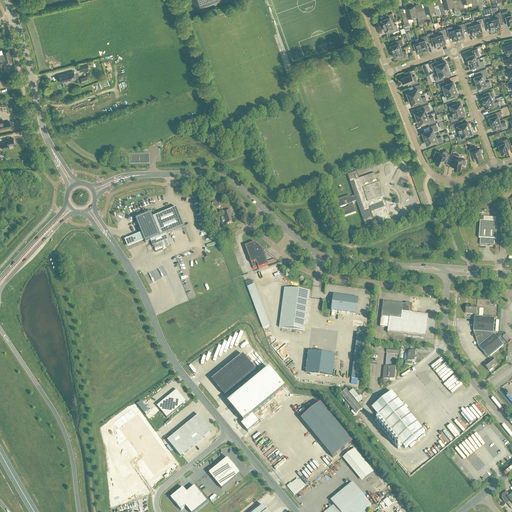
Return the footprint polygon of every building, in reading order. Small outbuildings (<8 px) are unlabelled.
[(192,0),(196,9),(214,3),(215,5),(225,2),(224,0),(228,0),(229,0),(192,0)] [(441,0),(443,3),(438,4),(441,14),(446,13),(445,9),(449,8),(447,0),(441,0)] [(447,0),(449,8),(454,7),(456,14),(460,13),(459,9),(456,0),(447,0)] [(463,4),(468,3),(466,0),(456,0),(459,9),(464,8),(463,4)] [(433,1),(428,2),(431,13),(435,12),(436,15),(441,14),(438,4),(434,5),(433,1)] [(424,7),(420,9),(423,19),(427,18),(426,14),(431,13),(428,2),(423,3),(424,7)] [(415,6),(410,7),(413,18),(417,17),(418,21),(423,20),(423,19),(420,9),(416,10),(415,6)] [(413,18),(410,7),(405,8),(406,12),(401,13),(404,24),(403,24),(404,27),(408,25),(407,23),(409,23),(408,19),(413,18)] [(509,25),(509,26),(511,24),(511,15),(511,16),(511,13),(508,14),(507,10),(501,12),(503,19),(506,18),(508,25),(509,25)] [(496,18),(493,19),(496,29),(500,28),(500,27),(501,27),(499,20),(502,19),(500,11),(497,12),(497,13),(495,14),(496,18)] [(380,21),(382,26),(393,22),(392,19),(394,18),(392,13),(387,15),(388,17),(381,20),(381,21),(380,21)] [(496,29),(493,19),(493,18),(489,18),(489,16),(483,18),(485,23),(488,23),(489,30),(490,29),(491,30),(496,29)] [(474,24),(477,34),(482,33),(482,32),(483,32),(481,25),(484,24),(482,18),(477,19),(478,23),(474,24)] [(477,34),(474,24),(471,25),(470,21),(465,23),(466,28),(469,28),(471,35),(472,34),(472,35),(477,34)] [(393,22),(382,26),(384,30),(385,30),(385,31),(392,29),(393,32),(398,30),(396,24),(394,25),(393,22)] [(459,28),(456,28),(459,39),(463,38),(463,37),(464,36),(463,29),(466,29),(464,23),(459,24),(459,28)] [(459,39),(456,28),(453,29),(452,26),(447,27),(448,33),(451,32),(452,39),(453,39),(454,40),(459,39)] [(440,34),(437,35),(441,45),(445,43),(445,42),(446,42),(444,35),(446,34),(444,28),(439,30),(440,34)] [(441,45),(437,35),(437,33),(434,35),(433,31),(427,33),(429,40),(432,39),(435,46),(436,45),(436,46),(441,45)] [(422,40),(419,41),(423,51),(427,49),(428,48),(426,41),(429,40),(427,35),(421,37),(422,40)] [(419,41),(418,38),(415,39),(409,41),(412,46),(414,45),(415,48),(417,52),(418,52),(418,53),(423,51),(419,41)] [(390,47),(391,52),(401,48),(400,45),(403,44),(402,39),(396,41),(397,43),(390,46),(391,47),(390,47)] [(505,48),(507,52),(511,49),(511,42),(507,45),(506,42),(500,44),(502,49),(505,48)] [(401,48),(391,52),(393,56),(394,56),(394,57),(401,55),(402,57),(408,55),(406,50),(402,51),(401,48)] [(466,58),(467,62),(477,59),(476,56),(480,54),(477,48),(472,50),(473,54),(466,56),(467,57),(466,58)] [(2,52),(2,54),(0,54),(0,60),(2,60),(4,60),(5,64),(13,62),(11,57),(10,57),(10,56),(11,56),(10,53),(9,53),(8,51),(2,52)] [(501,57),(503,62),(506,61),(508,65),(511,63),(511,56),(508,58),(507,55),(501,57)] [(477,59),(467,62),(469,67),(470,67),(470,68),(477,65),(478,68),(485,66),(483,60),(480,61),(478,58),(477,59)] [(436,67),(437,71),(449,67),(447,63),(446,63),(445,61),(439,64),(438,64),(437,61),(430,63),(432,69),(436,67)] [(87,63),(77,66),(79,72),(89,69),(87,63)] [(449,67),(437,71),(439,74),(434,76),(437,82),(443,79),(442,76),(443,76),(450,73),(449,71),(450,71),(449,67)] [(473,78),(475,83),(485,79),(486,79),(485,76),(488,74),(486,68),(479,70),(480,74),(474,77),(474,78),(473,78)] [(503,69),(504,75),(508,74),(509,77),(511,76),(511,69),(509,70),(508,68),(503,69)] [(76,79),(73,71),(66,73),(66,74),(64,74),(64,73),(58,75),(59,82),(62,81),(62,83),(76,79)] [(411,74),(410,72),(406,74),(407,75),(401,77),(402,79),(401,79),(402,83),(403,82),(403,83),(408,81),(409,83),(410,82),(411,85),(418,82),(415,75),(412,76),(411,73),(411,74)] [(485,79),(475,83),(477,87),(478,88),(485,86),(486,88),(491,86),(489,81),(486,82),(485,79)] [(443,88),(445,91),(456,87),(454,83),(453,83),(453,81),(446,84),(445,84),(444,81),(437,83),(439,89),(443,88)] [(407,95),(409,98),(420,94),(418,91),(422,89),(420,83),(413,86),(414,89),(414,90),(407,92),(408,94),(407,95)] [(456,87),(445,91),(446,95),(442,96),(444,102),(451,99),(450,96),(457,93),(456,91),(457,91),(456,87)] [(482,98),(481,99),(482,103),(492,100),(492,99),(493,99),(494,98),(493,96),(495,95),(493,90),(487,92),(488,95),(481,97),(482,98)] [(420,94),(409,98),(410,102),(411,102),(412,104),(419,101),(419,102),(421,104),(427,102),(425,96),(421,98),(420,94)] [(492,100),(482,103),(484,108),(485,107),(485,108),(492,106),(493,109),(500,106),(498,101),(495,102),(493,99),(492,99),(492,100)] [(451,108),(452,111),(463,107),(462,103),(461,104),(460,102),(453,104),(452,104),(451,101),(445,103),(447,109),(451,108)] [(415,115),(416,119),(427,114),(426,111),(430,109),(428,103),(421,106),(422,109),(422,110),(415,112),(416,114),(415,115)] [(463,107),(452,111),(453,115),(449,116),(451,122),(458,119),(457,116),(464,113),(464,111),(465,111),(463,107)] [(488,119),(490,123),(500,120),(498,117),(502,116),(501,113),(502,113),(501,110),(494,112),(495,115),(489,117),(489,119),(488,119)] [(427,114),(416,119),(418,122),(419,122),(420,124),(426,121),(427,122),(428,124),(435,122),(433,116),(429,118),(427,114)] [(0,119),(0,129),(7,128),(7,127),(11,126),(10,122),(6,122),(3,123),(3,122),(1,123),(1,119),(0,119)] [(500,120),(490,123),(491,128),(492,128),(493,129),(500,126),(501,130),(507,127),(505,121),(501,123),(500,120)] [(458,128),(459,131),(470,127),(469,123),(468,124),(467,122),(461,124),(460,124),(459,121),(452,124),(454,129),(458,128)] [(423,135),(424,139),(435,134),(434,131),(438,129),(436,124),(429,126),(430,129),(430,130),(423,132),(424,134),(423,135)] [(470,127),(459,131),(461,135),(456,136),(458,142),(465,139),(464,137),(465,136),(472,133),(471,131),(472,131),(470,127)] [(435,134),(424,139),(426,142),(427,142),(427,144),(434,141),(435,142),(436,144),(443,142),(441,136),(437,138),(435,134)] [(6,140),(6,141),(1,142),(0,142),(1,149),(9,147),(8,145),(11,144),(14,143),(13,138),(10,139),(6,140)] [(501,141),(498,142),(498,144),(502,154),(504,153),(505,154),(509,152),(506,145),(509,144),(507,138),(501,140),(501,141)] [(476,149),(475,146),(468,149),(470,156),(473,155),(474,156),(475,156),(477,161),(478,160),(478,161),(482,160),(481,159),(483,158),(481,153),(482,152),(480,148),(479,149),(479,148),(476,149)] [(450,154),(443,150),(442,153),(439,152),(435,151),(434,154),(437,156),(435,162),(436,162),(436,163),(439,165),(440,164),(441,164),(443,160),(444,160),(444,159),(447,160),(450,154)] [(135,163),(150,163),(150,154),(136,155),(136,158),(135,158),(135,163)] [(459,155),(452,154),(451,161),(454,162),(453,163),(455,163),(454,168),(455,168),(455,169),(459,170),(459,169),(460,169),(461,163),(465,164),(466,160),(462,159),(459,158),(459,155)] [(375,175),(375,174),(359,179),(357,172),(347,176),(350,183),(355,197),(350,198),(350,196),(349,197),(337,201),(339,209),(348,206),(348,208),(342,211),(344,218),(356,214),(352,204),(357,202),(362,216),(365,225),(374,222),(371,213),(386,208),(383,198),(385,198),(380,183),(378,184),(375,175)] [(136,220),(145,244),(150,241),(153,247),(169,241),(166,235),(185,227),(177,209),(153,219),(151,214),(136,220)] [(228,213),(228,211),(224,212),(225,214),(223,214),(227,225),(232,223),(231,222),(233,221),(230,212),(228,213)] [(483,218),(483,222),(480,222),(479,239),(480,239),(480,245),(494,247),(494,240),(496,240),(497,232),(501,232),(501,223),(496,223),(496,219),(483,218)] [(366,229),(354,233),(356,238),(368,234),(366,229)] [(140,233),(125,239),(128,247),(144,241),(140,233)] [(246,247),(249,255),(248,256),(253,270),(258,268),(258,269),(269,265),(264,251),(255,243),(246,247)] [(205,297),(203,295),(184,305),(194,322),(213,311),(212,310),(238,295),(231,282),(205,297)] [(253,286),(247,288),(263,330),(270,327),(254,285),(253,286)] [(310,292),(284,289),(279,328),(304,331),(310,292)] [(358,299),(334,296),(331,312),(356,315),(358,299)] [(380,328),(388,329),(387,333),(425,338),(428,316),(411,314),(412,305),(406,304),(406,305),(383,302),(380,328)] [(465,314),(475,315),(476,315),(476,309),(477,307),(466,306),(465,314)] [(476,315),(475,315),(475,317),(474,317),(473,332),(474,332),(479,347),(478,347),(488,359),(488,358),(490,360),(484,365),(489,372),(497,365),(490,357),(503,346),(493,335),(493,334),(494,319),(483,318),(483,310),(476,309),(476,315)] [(354,378),(360,379),(366,334),(359,333),(354,378)] [(416,352),(409,352),(408,362),(405,362),(405,365),(412,366),(412,363),(415,363),(415,359),(416,359),(417,356),(415,356),(416,352)] [(316,353),(313,375),(325,376),(328,355),(316,353)] [(225,397),(256,371),(243,355),(212,381),(225,397)] [(460,381),(447,365),(446,366),(444,365),(435,372),(449,390),(460,381)] [(396,368),(384,367),(383,380),(395,381),(396,368)] [(269,369),(227,403),(243,423),(241,425),(248,433),(260,423),(253,415),(286,389),(269,369)] [(405,396),(415,386),(413,384),(403,393),(405,396)] [(465,386),(463,384),(453,392),(457,397),(459,395),(457,392),(458,391),(461,394),(467,388),(465,386)] [(167,419),(187,403),(177,391),(157,407),(167,419)] [(349,395),(346,391),(340,396),(357,415),(362,411),(358,406),(362,402),(360,400),(359,399),(353,391),(349,395)] [(372,409),(379,418),(402,447),(405,450),(425,433),(392,393),(372,409)] [(474,396),(462,405),(467,410),(457,418),(466,429),(486,414),(477,402),(478,401),(474,396)] [(337,424),(320,404),(301,420),(333,459),(353,443),(353,442),(347,436),(337,424)] [(131,411),(114,425),(117,449),(126,441),(154,479),(174,463),(138,414),(135,417),(131,411)] [(181,457),(212,432),(199,416),(168,442),(181,457)] [(355,449),(343,459),(362,482),(374,473),(355,449)] [(228,459),(209,474),(222,490),(240,474),(228,459)] [(352,483),(330,501),(334,506),(326,511),(364,511),(371,507),(352,483)] [(183,489),(171,499),(181,511),(185,508),(189,511),(195,511),(207,503),(195,487),(187,494),(183,489)] [(511,494),(510,496),(506,492),(502,496),(501,500),(505,505),(509,501),(511,505),(511,494)]
